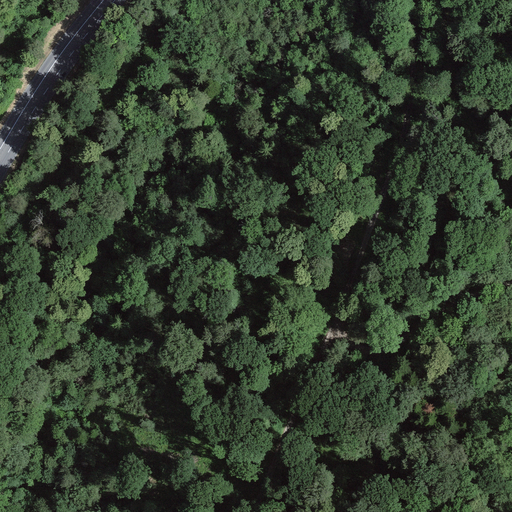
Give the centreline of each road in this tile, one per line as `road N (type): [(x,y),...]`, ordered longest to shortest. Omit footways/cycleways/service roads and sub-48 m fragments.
road 1 (track): [(414,0),(413,93),(395,165),(256,511)]
road 2 (track): [(337,319),(354,346),(389,350),(467,301),(511,284)]
road 3 (secondary): [(111,0),(44,86),(0,160)]
